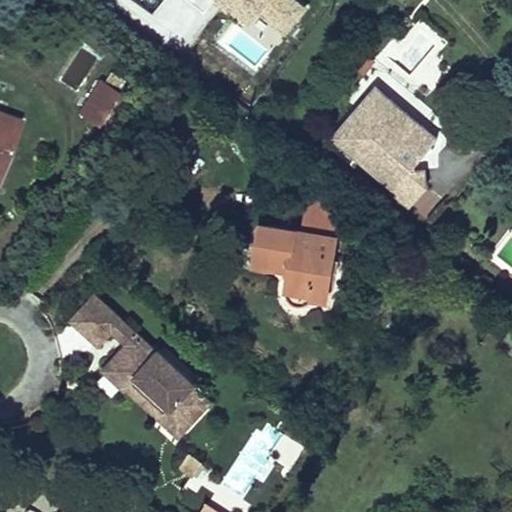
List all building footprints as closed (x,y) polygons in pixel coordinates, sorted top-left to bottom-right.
[(285,0),(167,0),(241,57),(285,0)] [(406,122),(413,113),(360,73),(343,96),(355,105),(365,92),(406,122)] [(98,78),(77,111),(102,126),(122,93),(98,78)] [(355,144),(348,153),(407,196),(423,174),(419,152),(406,153),(412,144),(419,143),(431,126),(413,113),(406,122),(365,92),(355,105),(343,96),(324,122),(355,144)] [(0,146),(15,109),(0,103),(0,146)] [(355,144),(324,122),(317,132),(348,153),(355,144)] [(316,255),(325,260),(351,200),(278,168),(264,204),(296,220),(286,243),(287,250),(289,254),(294,259),(299,261),(305,259),(316,255)] [(104,315),(115,302),(88,281),(65,308),(93,330),(104,315)] [(130,314),(115,302),(104,315),(119,328),(130,314)] [(151,332),(130,314),(119,328),(116,332),(128,340),(120,350),(109,341),(98,355),(122,374),(123,373),(135,359),(169,387),(157,401),(177,417),(209,379),(188,362),(189,360),(152,330),(151,332)] [(511,349),(511,329),(502,339),(511,349)] [(116,332),(109,341),(120,350),(128,340),(116,332)] [(123,373),(157,401),(169,387),(135,359),(123,373)] [(264,423),(229,483),(264,502),(299,443),(264,423)] [(188,479),(202,463),(191,454),(177,470),(188,479)] [(219,483),(212,496),(237,509),(244,496),(219,483)] [(232,511),(210,499),(202,511),(232,511)] [(89,511),(74,502),(21,511),(89,511)]
